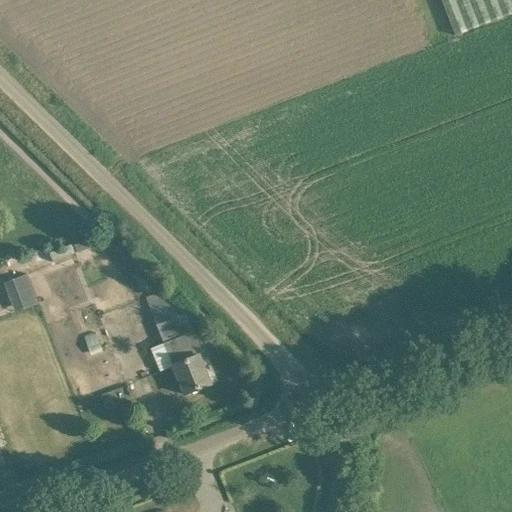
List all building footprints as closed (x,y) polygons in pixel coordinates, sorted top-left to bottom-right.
[(511,0),(441,0),(456,37),(511,14),(511,0)] [(89,237),(74,243),(78,252),(93,247),(89,237)] [(74,254),(71,244),(49,252),(52,262),(74,254)] [(13,280),(24,308),(39,303),(28,274),(13,280)] [(150,277),(144,282),(150,289),(156,285),(150,277)] [(174,366),(185,394),(186,395),(212,384),(201,356),(204,355),(187,313),(183,314),(178,301),(173,303),(167,287),(145,296),(165,345),(176,340),(185,362),(174,366)] [(104,353),(97,334),(86,338),(93,358),(104,353)]
